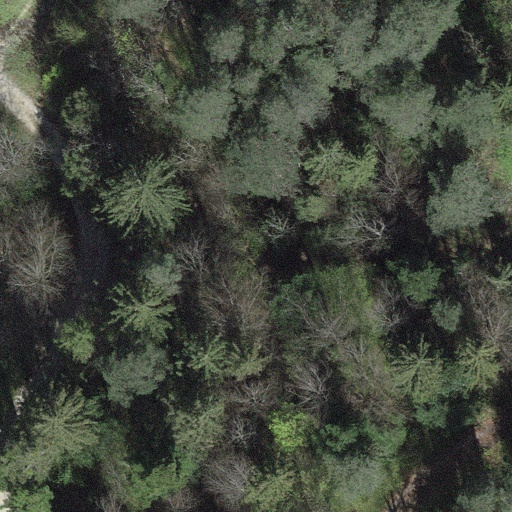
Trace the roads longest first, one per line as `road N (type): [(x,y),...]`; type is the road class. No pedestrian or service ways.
road 1 (track): [(0,86),(65,151),(87,198),(96,248),(92,286),(2,447),(2,511)]
road 2 (track): [(395,511),(434,470),(511,427)]
